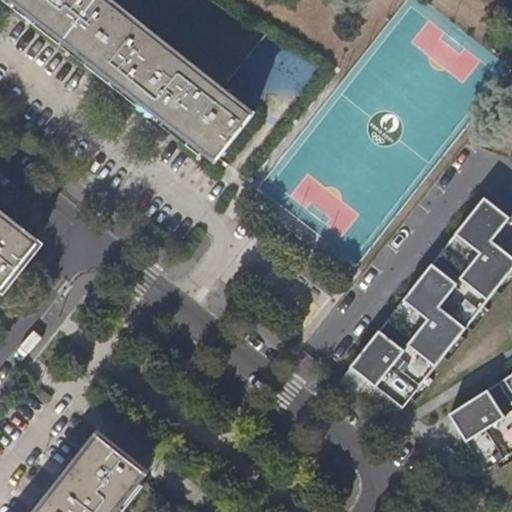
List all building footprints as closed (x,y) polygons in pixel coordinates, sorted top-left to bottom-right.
[(105,0),(18,0),(215,156),(250,114),(105,0)] [(503,222),(478,202),(433,259),(457,278),(449,288),(425,269),(380,326),(404,345),(397,354),(373,335),(344,372),(397,413),(408,399),(403,394),(413,382),(418,386),(440,358),(435,354),(445,341),(450,345),(460,333),(455,329),(465,316),(470,320),(492,292),(487,288),(497,276),(502,280),(511,266),(507,262),(511,256),(511,219),(508,217),(503,222)] [(0,283),(2,285),(35,244),(0,216),(0,283)] [(482,395),(444,421),(481,477),(497,466),(493,461),(506,452),(510,457),(511,455),(511,375),(492,388),(510,414),(500,421),(482,395)] [(101,438),(42,511),(112,511),(144,472),(101,438)] [(444,444),(435,458),(454,470),(463,456),(444,444)]
